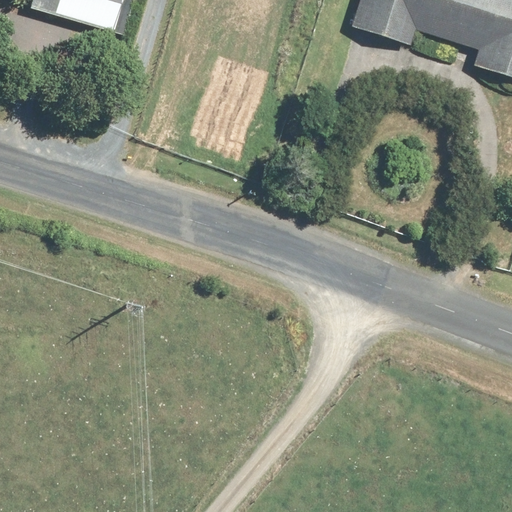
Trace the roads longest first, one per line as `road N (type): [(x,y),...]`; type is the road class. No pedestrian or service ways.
road 1 (residential): [(0,162),(199,221),(511,333)]
road 2 (unknown): [(353,275),(305,361),(183,511)]
road 3 (unknown): [(158,0),(98,191)]
